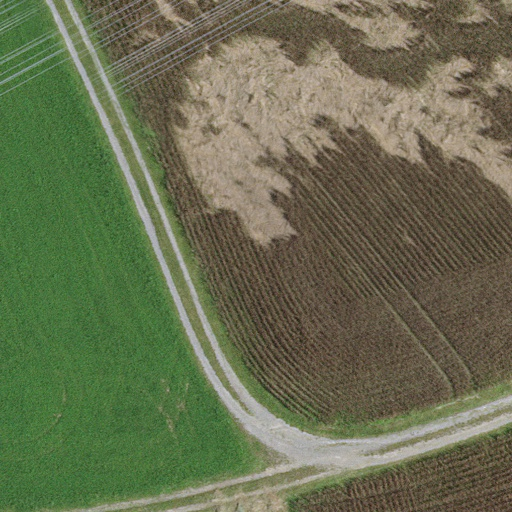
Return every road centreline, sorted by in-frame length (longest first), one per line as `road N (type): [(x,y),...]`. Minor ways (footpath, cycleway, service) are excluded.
road 1 (track): [(56,0),(226,390),(248,414),(314,448),(385,450),(511,410)]
road 2 (track): [(140,511),(385,450)]
